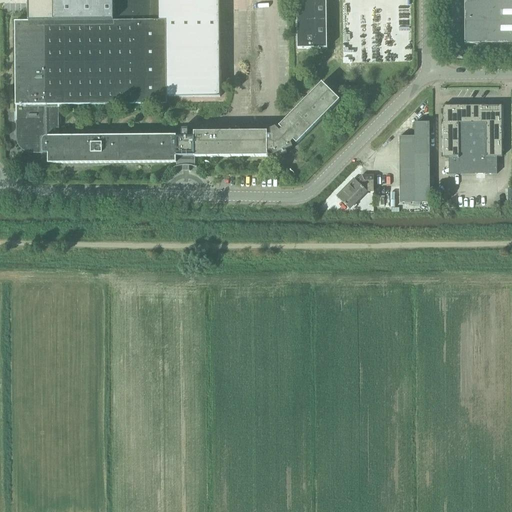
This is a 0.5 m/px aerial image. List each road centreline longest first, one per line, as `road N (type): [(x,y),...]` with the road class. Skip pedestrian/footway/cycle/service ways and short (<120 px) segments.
road 1 (unclassified): [(294,198),(0,190)]
road 2 (unclassified): [(294,198),(430,77)]
